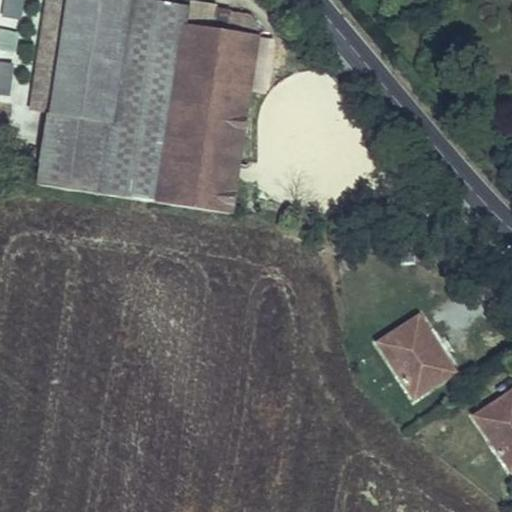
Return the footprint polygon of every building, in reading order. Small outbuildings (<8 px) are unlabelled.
[(68,0),(52,113),(49,113),(41,166),(15,163),(13,181),(232,214),(259,38),(187,27),(190,9),(133,0),(68,0)] [(52,113),(68,0),(44,0),(28,110),(49,113),(52,113)] [(0,95),(10,96),(12,64),(0,63),(0,95)] [(399,207),(408,204),(404,194),(396,197),(399,207)] [(465,228),(453,213),(448,218),(455,227),(454,229),(458,234),(465,228)] [(421,337),(428,332),(419,318),(379,344),(415,399),(455,373),(442,354),(435,359),(421,337)] [(442,354),(428,332),(421,337),(435,359),(442,354)] [(511,391),(474,416),(511,472),(511,471),(511,391)]
